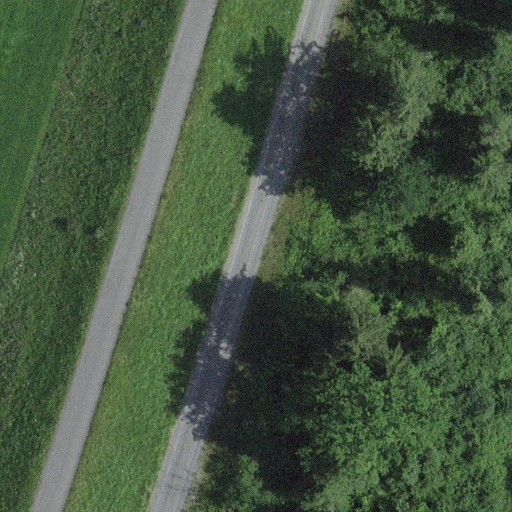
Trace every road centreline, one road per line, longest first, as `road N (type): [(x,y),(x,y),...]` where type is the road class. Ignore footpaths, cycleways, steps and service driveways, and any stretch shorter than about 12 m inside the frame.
road 1 (track): [(175,511),(332,0)]
road 2 (track): [(212,0),(55,511)]
